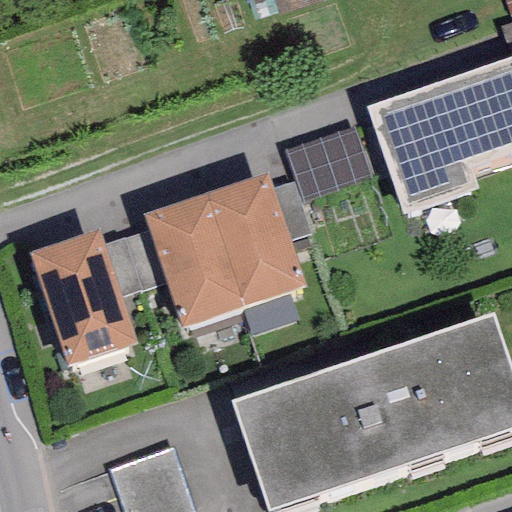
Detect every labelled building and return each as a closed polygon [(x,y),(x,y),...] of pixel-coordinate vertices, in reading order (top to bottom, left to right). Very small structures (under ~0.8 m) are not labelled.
[(268,0),(272,11),(305,0),(268,0)] [(511,63),(366,115),(403,221),(476,196),(468,174),(511,158),(511,63)] [(206,203),(242,314),(302,295),(266,184),(206,203)] [(242,314),(206,203),(143,224),(180,334),(242,314)] [(98,240),(29,262),(65,375),(134,353),(98,240)] [(511,381),(492,323),(231,412),(265,511),(293,511),(511,437),(511,381)] [(136,511),(203,511),(191,453),(127,466),(136,511)]
